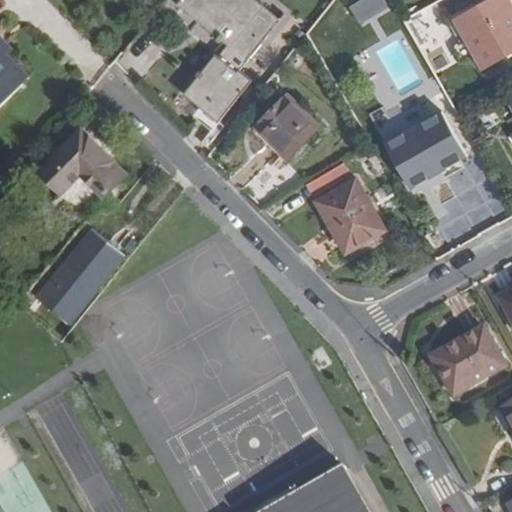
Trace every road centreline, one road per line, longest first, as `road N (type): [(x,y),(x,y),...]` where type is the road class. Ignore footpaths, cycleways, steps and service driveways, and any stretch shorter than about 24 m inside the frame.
road 1 (residential): [(361,332),(108,81)]
road 2 (residential): [(361,332),(459,511)]
road 3 (residential): [(361,332),(511,249)]
